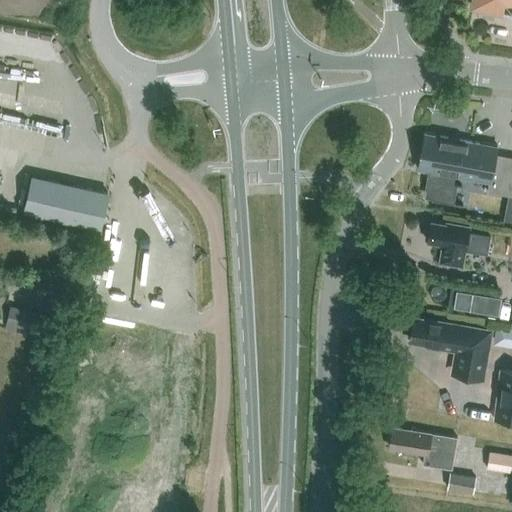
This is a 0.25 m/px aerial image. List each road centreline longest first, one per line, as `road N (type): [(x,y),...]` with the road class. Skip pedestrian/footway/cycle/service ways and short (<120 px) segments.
road 1 (unclassified): [(136,81),(144,146),(213,214),(221,389),(210,511)]
road 2 (unclassified): [(319,511),(330,280),(350,222),(399,140),(397,75)]
road 3 (primary): [(231,91),(255,511)]
road 4 (primary): [(287,511),(285,99)]
